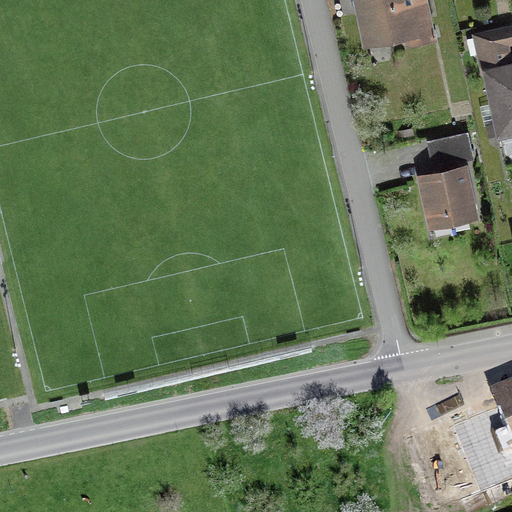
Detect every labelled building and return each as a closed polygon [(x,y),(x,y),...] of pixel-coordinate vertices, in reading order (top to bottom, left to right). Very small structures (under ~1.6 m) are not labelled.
[(406,45),(431,40),(422,0),(362,0),(370,35),(387,31),(389,40),(404,37),(406,45)] [(474,35),(482,73),(484,73),(484,71),(508,66),(503,45),(511,43),(511,41),(509,27),(474,35)] [(484,73),(497,134),(511,130),(511,65),(508,66),(484,71),(484,73)] [(469,158),(464,135),(429,142),(434,166),(469,158)] [(472,216),(461,169),(420,178),(428,219),(444,215),(451,220),(472,216)] [(511,402),(435,433),(431,421),(407,430),(438,506),(460,497),(461,499),(511,478),(511,402)]
